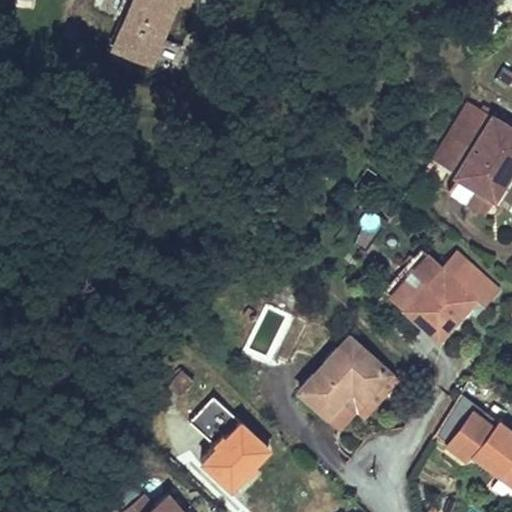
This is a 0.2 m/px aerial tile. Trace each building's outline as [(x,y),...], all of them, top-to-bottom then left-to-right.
[(133,0),(114,45),(150,60),(177,0),(186,4),(187,0),(133,0)] [(484,173),(475,187),(495,198),(511,170),(511,128),(493,117),(465,162),(484,173)] [(465,162),(456,175),(475,187),(484,173),(465,162)] [(483,307),(498,290),(457,251),(442,267),(421,248),(383,289),(437,340),(475,300),(483,307)] [(389,372),(350,335),(299,390),(325,415),(337,427),(355,408),(389,372)] [(389,372),(355,408),(364,416),(397,380),(389,372)] [(184,373),(166,392),(175,401),(193,381),(184,373)] [(484,409),(460,391),(456,398),(479,416),(484,409)] [(484,409),(479,416),(456,398),(434,433),(467,458),(471,452),(511,483),(511,430),(496,419),(484,409)] [(189,511),(168,487),(133,511),(189,511)]
